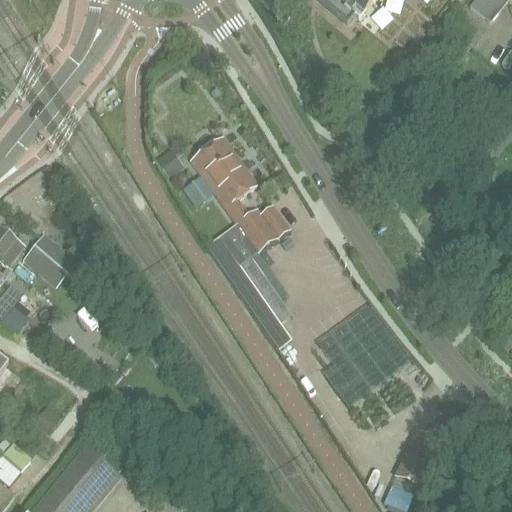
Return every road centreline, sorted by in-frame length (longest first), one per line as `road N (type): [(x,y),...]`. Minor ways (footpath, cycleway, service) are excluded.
road 1 (tertiary): [(511,426),(411,314),(287,123)]
road 2 (tertiary): [(192,0),(287,123)]
road 3 (tertiary): [(287,123),(262,58),(222,0)]
road 4 (tertiary): [(0,162),(78,66)]
